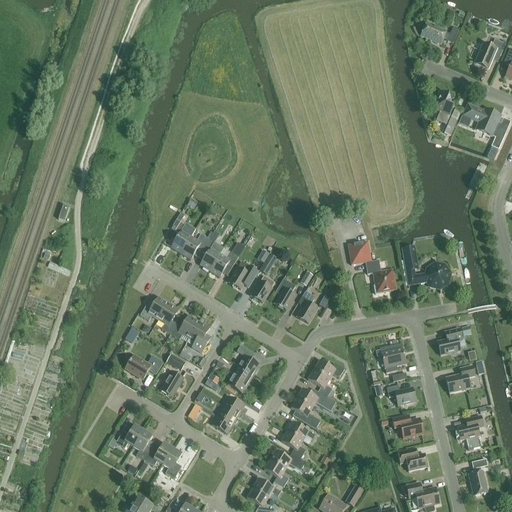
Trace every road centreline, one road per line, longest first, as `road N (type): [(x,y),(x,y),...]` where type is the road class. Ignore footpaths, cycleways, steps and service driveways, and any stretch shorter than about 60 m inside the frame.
road 1 (residential): [(460,511),(414,314)]
road 2 (residential): [(298,360),(159,276)]
road 3 (residential): [(237,464),(118,390)]
road 4 (residential): [(298,360),(321,332),(414,314)]
road 5 (residential): [(237,464),(298,360)]
road 6 (residential): [(511,282),(496,214),(511,166)]
